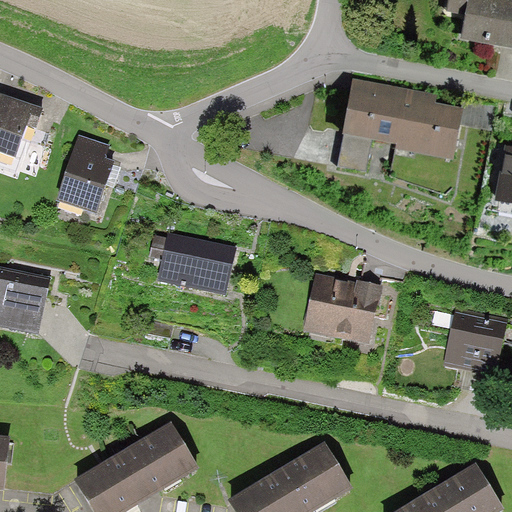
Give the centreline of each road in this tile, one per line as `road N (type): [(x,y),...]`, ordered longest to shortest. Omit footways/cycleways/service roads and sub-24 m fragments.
road 1 (residential): [(511,431),(81,347),(56,324)]
road 2 (residential): [(511,287),(422,263),(307,215)]
road 3 (residential): [(511,92),(320,56)]
road 4 (residential): [(307,215),(196,194),(178,183),(159,136)]
road 5 (residential): [(320,56),(159,136)]
road 6 (residential): [(0,58),(159,136)]
road 7 (residential): [(307,215),(159,136)]
